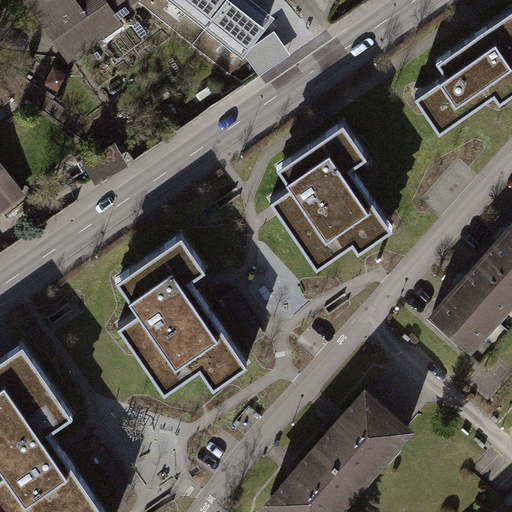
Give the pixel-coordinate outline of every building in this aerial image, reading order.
[(68,0),(20,0),(63,65),(122,27),(113,13),(132,0),(84,0),(73,7),(68,0)] [(188,0),(190,1),(184,7),(235,50),(266,14),(248,0),(188,0)] [(449,71),(416,93),(440,128),(495,91),(501,100),(511,92),(511,8),(439,58),(449,71)] [(280,165),(292,183),(273,196),(319,263),(355,238),(362,247),(394,225),(352,164),(368,153),(345,120),(280,165)] [(0,213),(25,195),(0,163),(0,213)] [(511,225),(484,257),(511,281),(511,225)] [(182,233),(118,277),(141,310),(121,323),(166,389),(203,364),(216,383),(249,361),(192,277),(206,267),(182,233)] [(511,281),(484,257),(434,312),(472,346),(511,301),(511,281)] [(24,340),(0,356),(0,457),(8,469),(0,474),(0,501),(7,511),(109,511),(50,426),(73,410),(24,340)] [(297,472),(272,502),(283,511),(339,511),(413,427),(368,389),(343,418),(297,472)]
